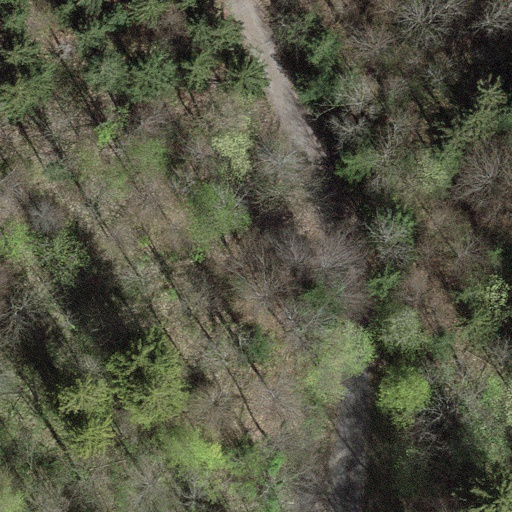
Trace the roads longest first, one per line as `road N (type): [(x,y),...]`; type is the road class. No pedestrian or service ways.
road 1 (track): [(338,511),(357,424),(341,273),(303,118),(245,0)]
road 2 (track): [(341,273),(470,228),(416,0)]
